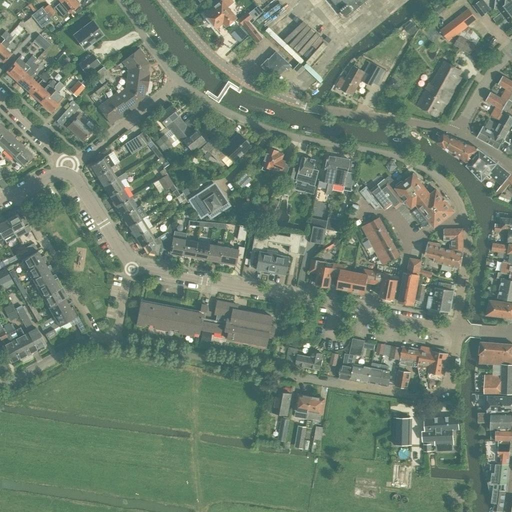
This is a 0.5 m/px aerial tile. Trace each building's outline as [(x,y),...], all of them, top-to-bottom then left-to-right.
[(62,0),(60,2),(54,7),(63,18),(69,13),(79,5),(74,0),(62,0)] [(225,27),(236,18),(227,7),(230,5),(226,0),(221,0),(203,14),(215,29),(222,24),(225,27)] [(332,0),(346,17),(367,0),(332,0)] [(478,0),(472,5),(481,16),(487,11),(478,0)] [(493,19),(496,24),(504,17),(508,23),(511,19),(511,0),(504,0),(505,0),(504,0),(494,0),(493,9),(498,10),(501,13),(493,19)] [(48,5),(43,9),(47,14),(52,9),(48,5)] [(41,7),(31,15),(32,17),(37,22),(47,14),(46,13),(43,9),(41,7)] [(47,14),(37,22),(42,29),(42,28),(52,20),(51,18),(56,14),(52,9),(47,14)] [(460,15),(468,25),(475,19),(467,9),(460,15)] [(242,26),(242,25),(247,21),(251,18),(247,12),(237,20),(242,26)] [(453,20),(462,30),(468,25),(460,15),(453,20)] [(447,25),(455,36),(462,30),(453,20),(447,25)] [(5,31),(0,36),(0,35),(0,44),(4,40),(4,39),(17,25),(14,21),(5,31)] [(84,49),(103,35),(92,21),(73,35),(84,49)] [(247,21),(242,25),(256,43),(261,39),(247,21)] [(8,43),(12,38),(21,29),(17,25),(4,39),(4,40),(0,44),(0,60),(3,63),(11,54),(5,49),(9,44),(8,43)] [(455,36),(447,25),(440,31),(448,41),(449,40),(455,36)] [(449,40),(453,46),(451,50),(471,62),(480,48),(478,47),(483,42),(468,25),(462,30),(455,36),(449,40)] [(39,34),(34,40),(45,50),(50,44),(39,34)] [(423,42),(422,39),(418,36),(414,42),(420,46),(423,42)] [(149,71),(145,71),(142,59),(145,57),(139,49),(122,61),(128,69),(125,88),(118,93),(117,92),(97,107),(110,124),(130,110),(131,111),(139,104),(136,101),(143,90),(146,91),(149,71)] [(287,70),(291,66),(276,52),(272,56),(271,55),(268,59),(267,59),(260,66),(274,80),(281,72),(285,68),(287,70)] [(85,73),(99,63),(92,54),(79,64),(85,73)] [(18,58),(6,71),(16,81),(29,67),(29,68),(32,65),(31,65),(33,63),(36,59),(33,56),(29,59),(25,64),(18,58)] [(341,78),(336,87),(352,96),(362,78),(365,80),(363,83),(372,87),(384,65),(376,61),(367,75),(364,74),(365,72),(353,66),(345,80),(341,78)] [(438,118),(462,78),(458,76),(461,71),(444,61),(435,77),(431,84),(430,83),(417,106),(438,118)] [(29,67),(16,81),(28,92),(36,83),(36,82),(40,78),(34,72),(38,67),(33,63),(31,65),(32,65),(29,68),(29,67)] [(298,73),(304,68),(299,63),(294,69),(298,73)] [(105,81),(94,74),(101,84),(105,81)] [(511,81),(502,76),(497,84),(505,89),(503,94),(509,97),(511,92),(511,81)] [(36,83),(28,92),(40,103),(48,94),(59,81),(57,83),(53,80),(48,85),(43,89),(36,83)] [(48,94),(40,103),(51,113),(59,104),(63,99),(57,93),(64,86),(59,81),(48,94)] [(75,96),(76,97),(85,87),(78,81),(69,90),(70,91),(69,92),(74,97),(75,96)] [(490,92),(485,100),(495,106),(490,115),(490,116),(500,121),(501,118),(503,115),(504,115),(505,112),(511,101),(508,99),(509,97),(503,94),(500,98),(490,92)] [(68,117),(75,110),(70,106),(63,113),(68,117)] [(172,132),(182,124),(176,117),(178,116),(170,106),(157,117),(165,126),(166,125),(172,132)] [(497,125),(487,144),(498,149),(509,128),(511,123),(511,116),(505,112),(504,115),(503,115),(501,118),(500,121),(497,125)] [(82,141),(92,131),(85,124),(88,121),(79,114),(77,117),(67,127),(82,141)] [(482,126),(476,137),(487,144),(497,125),(488,120),(484,127),(482,126)] [(190,134),(186,129),(182,124),(172,132),(181,143),(183,141),(190,151),(194,147),(196,149),(207,140),(201,132),(199,134),(196,130),(190,134)] [(7,130),(0,137),(0,145),(4,150),(15,139),(7,130)] [(145,146),(150,142),(142,132),(138,135),(125,144),(131,154),(145,146)] [(233,162),(250,146),(238,134),(213,157),(218,162),(226,155),(233,162)] [(450,149),(456,140),(443,134),(441,135),(436,143),(445,149),(446,147),(450,149)] [(159,147),(167,140),(164,135),(155,142),(159,147)] [(15,139),(4,150),(13,158),(24,147),(15,139)] [(162,151),(171,144),(167,140),(159,147),(162,151)] [(456,140),(450,149),(457,154),(463,160),(471,146),(456,140)] [(471,146),(463,160),(468,164),(467,166),(474,173),(488,157),(477,149),(471,146)] [(22,167),(33,156),(24,147),(13,158),(22,167)] [(284,161),(281,160),(283,154),(277,152),(268,148),(260,167),(269,171),(269,172),(279,176),(284,161)] [(90,166),(89,167),(95,177),(97,176),(110,168),(114,165),(108,155),(103,157),(90,166)] [(323,173),(322,181),(327,183),(325,194),(330,195),(333,184),(334,175),(338,158),(327,155),(323,172),(323,173)] [(314,187),(318,171),(312,169),(314,160),(306,158),(301,157),(295,180),(292,179),(295,169),(289,167),(282,193),(288,195),(292,183),(298,185),(299,182),(308,184),(308,185),(314,187)] [(501,185),(510,174),(488,157),(474,173),(481,181),(487,174),(501,185)] [(334,175),(333,184),(343,186),(342,190),(350,192),(354,174),(346,172),(349,160),(338,158),(334,175)] [(390,171),(396,167),(393,162),(390,161),(387,164),(386,166),(390,171)] [(110,168),(97,176),(103,186),(116,178),(110,168)] [(367,188),(362,191),(370,201),(375,197),(381,205),(384,210),(392,204),(396,208),(403,203),(401,200),(403,199),(406,202),(406,201),(407,201),(408,202),(410,200),(409,198),(415,194),(414,192),(422,186),(425,184),(414,171),(403,180),(401,179),(396,184),(395,185),(390,180),(387,183),(380,188),(377,185),(369,191),(366,187),(367,188)] [(116,178),(103,186),(110,196),(123,188),(128,185),(125,179),(128,177),(125,172),(116,178)] [(511,175),(510,174),(501,185),(495,193),(499,196),(507,186),(511,192),(511,175)] [(163,177),(158,180),(164,190),(169,187),(173,184),(170,180),(167,175),(163,177)] [(173,184),(169,187),(172,192),(176,197),(180,195),(176,190),(173,184)] [(410,200),(408,202),(411,207),(416,203),(416,204),(417,205),(411,210),(412,211),(417,218),(423,213),(425,215),(444,200),(446,198),(437,187),(435,189),(434,188),(430,191),(425,184),(422,186),(414,192),(415,194),(409,198),(410,200)] [(218,194),(212,185),(189,200),(200,218),(207,213),(210,218),(217,213),(222,209),(220,206),(226,202),(220,193),(218,194)] [(123,188),(110,196),(116,207),(129,198),(123,188)] [(116,207),(115,208),(121,218),(122,217),(135,209),(137,208),(131,197),(129,198),(116,207)] [(444,200),(425,215),(430,221),(430,222),(433,225),(434,226),(453,211),(455,209),(446,198),(444,200)] [(135,209),(122,217),(129,227),(142,219),(135,209)] [(17,214),(6,220),(14,233),(17,238),(31,230),(28,224),(24,226),(17,214)] [(327,218),(325,229),(324,235),(337,238),(341,220),(327,218)] [(367,237),(384,227),(379,218),(361,227),(367,237)] [(511,219),(501,218),(500,228),(505,229),(509,229),(511,229),(511,219)] [(2,222),(0,223),(0,232),(4,239),(14,233),(6,220),(5,219),(1,221),(2,222)] [(142,219),(129,227),(135,237),(148,229),(142,219)] [(325,227),(310,224),(307,240),(322,243),(325,227)] [(244,241),(247,227),(239,225),(237,239),(244,241)] [(305,249),(307,236),(300,235),(290,233),(289,237),(264,232),(265,228),(256,227),(253,238),(248,268),(256,269),(262,271),(262,270),(263,270),(263,272),(264,274),(266,274),(268,273),(268,271),(269,271),(269,272),(284,275),(288,257),(273,254),(273,252),(266,250),(268,242),(289,246),(288,252),(291,253),(291,250),(297,251),(296,254),(304,255),(305,249)] [(384,227),(367,237),(372,246),(389,237),(384,227)] [(135,237),(134,238),(140,248),(141,247),(142,247),(144,246),(148,253),(158,255),(159,248),(160,244),(170,237),(167,232),(157,238),(157,237),(154,239),(148,229),(135,237)] [(450,242),(463,241),(462,229),(443,229),(444,241),(450,241),(450,242)] [(160,244),(159,248),(170,250),(169,253),(182,255),(184,247),(185,240),(187,233),(174,231),(173,237),(172,237),(170,237),(160,244)] [(389,237),(372,246),(377,256),(394,246),(389,237)] [(197,242),(194,258),(206,260),(209,244),(210,242),(198,239),(197,242)] [(184,247),(182,255),(194,258),(197,242),(185,240),(184,247)] [(209,244),(206,260),(219,262),(221,251),(222,246),(222,242),(218,241),(217,246),(209,244)] [(441,264),(444,248),(440,247),(441,244),(428,241),(427,244),(424,256),(434,258),(433,262),(441,264)] [(450,250),(464,254),(464,253),(463,241),(450,242),(450,250)] [(26,255),(37,249),(34,243),(23,249),(26,255)] [(511,245),(495,243),(494,251),(498,252),(508,253),(511,253),(511,245)] [(221,251),(219,262),(235,265),(236,257),(242,258),(244,248),(238,246),(238,249),(222,246),(221,251)] [(394,246),(377,256),(382,265),(400,256),(394,246)] [(464,254),(450,250),(444,248),(441,264),(460,269),(464,254)] [(43,261),(47,259),(44,256),(41,258),(38,251),(21,260),(27,270),(43,261)] [(498,252),(497,257),(505,259),(504,262),(511,263),(511,253),(508,253),(498,252)] [(419,275),(420,270),(421,261),(410,258),(407,273),(404,273),(398,302),(413,305),(419,275)] [(333,268),(324,266),(325,262),(312,260),(309,272),(318,273),(316,284),(320,285),(321,287),(326,288),(327,286),(329,287),(331,276),(333,268)] [(43,261),(27,270),(32,280),(49,270),(49,271),(52,269),(50,265),(47,267),(43,261)] [(503,262),(500,273),(503,274),(503,275),(509,277),(509,280),(511,280),(511,263),(504,262),(503,262)] [(333,268),(331,276),(339,278),(337,288),(342,289),(342,291),(348,292),(349,291),(351,291),(354,272),(345,271),(346,266),(333,264),(333,268)] [(0,284),(0,285),(13,278),(7,267),(0,271),(0,284)] [(54,280),(57,278),(55,275),(52,276),(49,271),(49,270),(32,280),(38,289),(54,280)] [(374,284),(376,272),(364,270),(363,274),(354,272),(351,291),(352,291),(353,293),(358,294),(359,293),(364,294),(366,283),(374,284)] [(376,272),(374,284),(382,286),(380,297),(384,297),(385,300),(390,301),(392,299),(393,299),(397,281),(388,279),(389,274),(376,272)] [(498,272),(497,278),(502,279),(498,298),(511,300),(511,280),(509,280),(509,277),(503,275),(503,274),(500,273),(498,272)] [(16,276),(13,278),(18,287),(22,285),(16,276)] [(43,298),(59,289),(62,288),(60,284),(57,286),(54,280),(38,289),(43,298)] [(424,295),(426,285),(419,283),(417,294),(424,295)] [(434,297),(452,300),(453,291),(454,285),(439,283),(438,288),(435,288),(434,297)] [(24,297),(27,295),(22,285),(18,287),(24,297)] [(59,289),(43,298),(48,308),(64,299),(68,297),(66,293),(62,288),(59,289)] [(29,306),(32,304),(27,295),(24,297),(29,306)] [(450,313),(452,300),(434,297),(428,296),(426,308),(441,311),(440,313),(447,315),(448,312),(450,313)] [(70,308),(73,307),(71,303),(68,305),(64,299),(48,308),(53,317),(70,308)] [(502,317),(504,302),(489,300),(486,315),(502,317)] [(231,312),(233,304),(216,301),(214,314),(216,315),(215,323),(201,321),(202,314),(140,302),(136,324),(198,336),(199,329),(227,335),(226,339),(266,346),(267,337),(272,338),(274,327),(269,326),(271,317),(236,310),(235,313),(231,312)] [(511,303),(504,302),(502,317),(511,318),(511,303)] [(34,316),(38,314),(32,304),(29,306),(34,316)] [(5,309),(11,319),(18,315),(12,305),(5,309)] [(70,308),(53,317),(39,325),(48,340),(57,335),(54,329),(59,326),(59,327),(69,321),(72,326),(80,321),(77,317),(78,316),(73,307),(70,308)] [(21,308),(16,310),(28,333),(37,349),(45,345),(36,328),(34,329),(27,315),(25,316),(21,308)] [(12,323),(2,328),(4,331),(6,336),(10,342),(11,342),(20,358),(37,349),(28,333),(24,335),(20,328),(15,331),(12,323)] [(0,324),(0,340),(0,341),(2,340),(5,345),(2,346),(11,363),(20,358),(11,342),(10,342),(6,336),(4,331),(2,328),(0,324)] [(353,364),(354,364),(356,355),(361,356),(365,341),(353,338),(349,354),(345,354),(343,365),(341,365),(338,379),(350,381),(350,379),(353,364)] [(511,344),(480,342),(479,354),(478,364),(493,364),(493,375),(484,375),(484,394),(500,394),(511,393),(511,344)] [(401,347),(395,346),(391,346),(389,357),(399,359),(401,347)] [(403,346),(399,364),(412,366),(413,360),(418,361),(421,349),(420,349),(403,346)] [(413,360),(412,366),(418,367),(420,377),(428,378),(441,381),(442,375),(444,373),(448,354),(447,354),(447,352),(432,349),(432,351),(431,351),(431,348),(421,346),(420,349),(421,349),(418,361),(413,360)] [(298,349),(288,347),(286,360),(292,361),(291,364),(319,370),(321,360),(320,360),(322,354),(312,352),(311,358),(297,355),(298,349)] [(332,353),(331,358),(329,365),(335,366),(338,354),(332,353)] [(380,367),(380,364),(372,363),(371,367),(368,382),(379,384),(382,370),(382,368),(380,367)] [(353,364),(350,379),(368,382),(371,367),(354,364),(353,364)] [(382,370),(379,384),(388,386),(390,373),(389,371),(387,370),(388,366),(380,364),(380,367),(382,368),(382,370)] [(398,370),(395,386),(407,388),(410,372),(398,370)] [(275,401),(272,401),(270,412),(280,414),(280,413),(279,413),(280,409),(288,410),(291,394),(277,391),(275,401)] [(307,419),(311,397),(303,395),(298,395),(295,409),(294,417),(307,419)] [(511,397),(510,397),(487,396),(487,412),(487,414),(511,413),(511,397)] [(311,397),(307,419),(320,421),(321,414),(324,399),(319,398),(311,397)] [(486,413),(478,413),(478,422),(486,422),(486,430),(491,430),(511,430),(511,413),(487,414),(487,412),(486,412),(486,413)] [(425,431),(423,431),(423,441),(425,441),(425,445),(430,445),(453,444),(452,430),(458,429),(458,417),(425,418),(425,431)] [(410,445),(411,418),(397,418),(395,418),(394,434),(394,444),(410,445)] [(279,431),(287,432),(288,429),(289,420),(281,419),(279,431)] [(319,450),(323,428),(316,427),(312,449),(319,450)] [(511,440),(511,430),(491,430),(491,441),(496,441),(511,441),(511,440)] [(491,441),(485,441),(487,464),(496,464),(508,465),(511,441),(496,441),(491,441)] [(487,482),(489,490),(503,491),(506,485),(508,465),(496,464),(495,471),(491,471),(489,483),(487,482)] [(503,491),(489,490),(493,510),(494,511),(498,511),(501,511),(502,511),(505,492),(503,491)]
